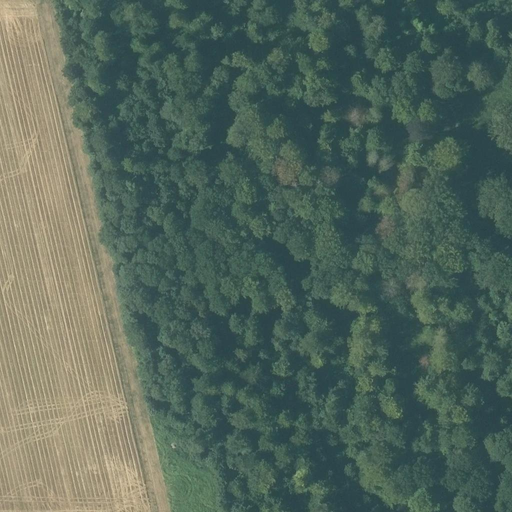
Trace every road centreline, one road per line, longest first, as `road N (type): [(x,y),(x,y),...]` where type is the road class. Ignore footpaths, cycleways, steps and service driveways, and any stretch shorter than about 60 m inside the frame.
road 1 (residential): [(0,261),(68,495),(23,511)]
road 2 (residential): [(0,102),(45,97),(24,0)]
